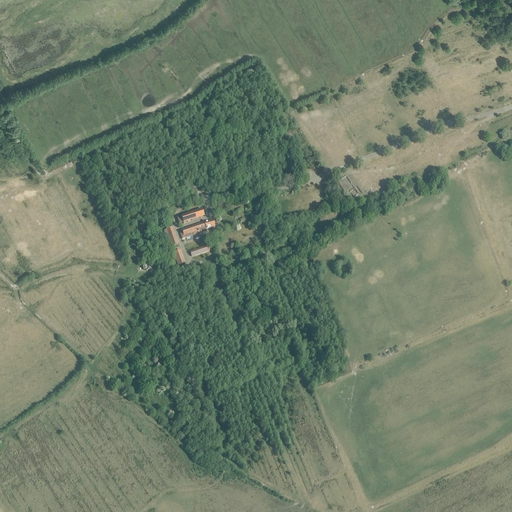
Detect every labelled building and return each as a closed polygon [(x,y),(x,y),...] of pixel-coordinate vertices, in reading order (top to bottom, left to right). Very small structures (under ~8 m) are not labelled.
[(181,216),(184,224),(204,217),(201,209),(181,216)] [(212,231),(216,230),(213,220),(204,223),(183,230),(184,232),(180,234),(181,239),(186,238),(187,241),(193,239),(192,236),(207,231),(206,230),(211,228),(212,231)] [(172,248),(179,246),(172,227),(163,230),(166,236),(167,235),(172,248)] [(190,252),(192,257),(210,250),(209,245),(190,252)] [(178,266),(185,264),(180,250),(173,253),(171,254),(172,258),(174,257),(178,266)]
